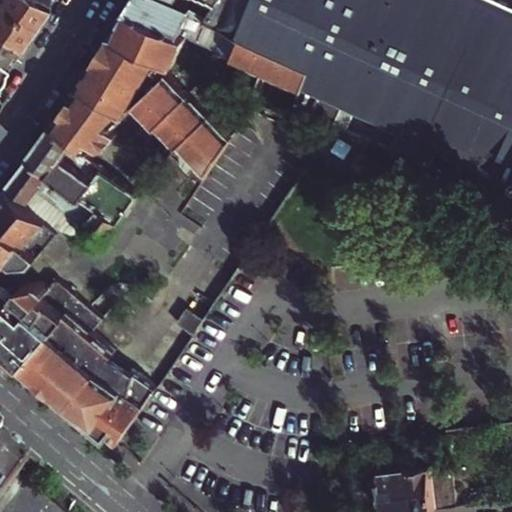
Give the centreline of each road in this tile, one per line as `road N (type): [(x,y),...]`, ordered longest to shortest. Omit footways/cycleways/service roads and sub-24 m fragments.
road 1 (residential): [(511,294),(311,310),(266,297),(132,506)]
road 2 (residential): [(132,506),(0,390)]
road 3 (tertiary): [(0,138),(89,0)]
